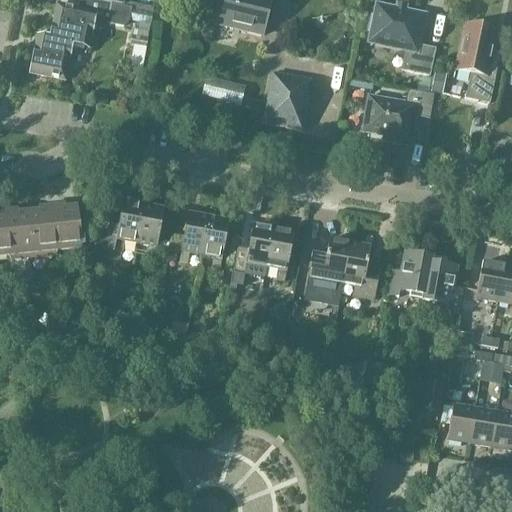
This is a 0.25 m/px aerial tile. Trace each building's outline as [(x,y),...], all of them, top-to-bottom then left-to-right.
[(132,8),(111,4),(93,0),(77,0),(76,8),(56,4),(49,38),(37,36),(30,73),(64,80),(71,43),(89,47),(96,13),(109,16),(112,23),(125,26),(130,20),(132,8)] [(265,37),(273,0),(220,0),(214,26),(265,37)] [(402,73),(430,79),(436,52),(419,48),(425,18),(378,8),(376,19),(373,18),(370,32),(373,33),(370,44),(407,52),(402,73)] [(466,102),(490,107),(499,64),(492,63),(498,34),(467,28),(457,73),(472,77),(466,102)] [(147,40),(130,37),(129,47),(132,48),(129,68),(141,70),(147,40)] [(301,133),(308,100),(304,99),(307,83),(272,76),(261,125),(301,133)] [(240,107),(244,89),(205,79),(200,98),(240,107)] [(410,148),(415,119),(430,122),(434,97),(408,93),(406,107),(370,100),(364,134),(391,139),(390,145),(410,148)] [(103,202),(107,182),(91,179),(87,199),(103,202)] [(135,245),(142,207),(122,203),(117,228),(105,226),(101,250),(121,254),(123,243),(135,245)] [(163,210),(142,207),(135,245),(147,247),(145,258),(153,260),(155,249),(156,249),(163,210)] [(75,210),(56,212),(56,209),(45,210),(45,213),(38,214),(42,258),(55,257),(56,253),(79,250),(75,210)] [(42,258),(38,214),(10,217),(9,213),(0,214),(5,258),(8,258),(9,262),(42,258)] [(200,257),(207,219),(187,215),(180,254),(178,265),(186,267),(188,255),(200,257)] [(228,222),(207,219),(200,257),(211,259),(210,270),(219,272),(221,261),(228,222)] [(265,269),(272,231),(252,227),(247,251),(228,247),(223,273),(231,274),(228,290),(238,292),(241,276),(251,278),(253,267),(265,269)] [(293,234),(272,231),(265,269),(277,271),(274,283),(283,284),(285,273),(286,273),(293,234)] [(305,289),(303,300),(333,306),(337,285),(341,286),(349,245),(328,241),(325,257),(311,254),(305,289)] [(349,245),(341,286),(353,288),(351,297),(373,301),(378,276),(365,274),(370,248),(349,245)] [(423,297),(430,264),(431,264),(432,259),(405,254),(401,274),(391,272),(387,297),(398,299),(399,292),(422,297),(423,297)] [(495,305),(502,267),(480,263),(473,301),(495,305)] [(455,269),(431,264),(430,264),(423,297),(422,297),(421,302),(447,306),(446,313),(457,315),(461,290),(452,289),(455,269)] [(511,308),(511,268),(502,267),(495,305),(511,308)] [(123,329),(124,318),(108,315),(106,326),(123,329)] [(288,330),(287,337),(285,350),(297,352),(300,332),(288,330)] [(203,331),(203,337),(202,343),(216,346),(218,334),(203,331)] [(471,335),(456,333),(455,345),(469,347),(471,335)] [(268,337),(267,337),(265,347),(281,350),(282,339),(268,337)] [(488,349),(489,340),(481,339),(479,347),(488,349)] [(498,342),(489,340),(488,349),(496,350),(498,342)] [(466,349),(454,347),(452,358),(465,360),(466,349)] [(481,364),(482,355),(474,353),(472,362),(481,364)] [(491,356),(482,355),(481,364),(489,365),(491,356)] [(374,365),(366,364),(359,363),(355,387),(369,390),(374,365)] [(384,388),(387,368),(375,365),(371,386),(384,388)] [(443,386),(423,383),(418,411),(439,414),(443,386)] [(468,447),(474,409),(452,405),(446,443),(468,447)] [(490,450),(496,412),(474,409),(468,447),(490,450)] [(511,454),(511,453),(511,414),(496,412),(490,450),(511,454)] [(145,511),(139,495),(93,511),(92,511),(145,511)]
